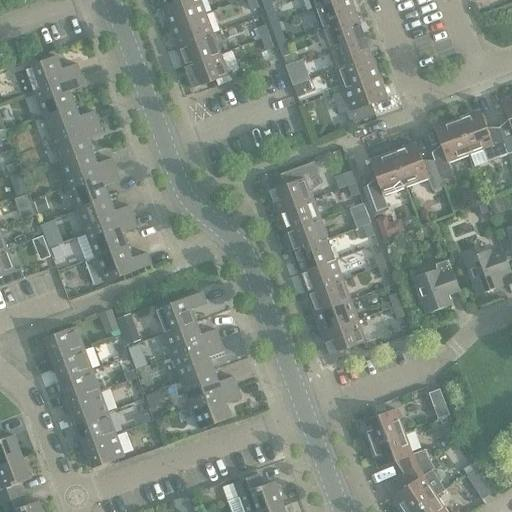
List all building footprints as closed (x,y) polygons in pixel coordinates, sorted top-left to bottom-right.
[(200,0),(181,0),(162,7),(169,28),(206,14),(200,0)] [(255,0),(246,0),(250,11),(258,8),(255,0)] [(309,0),(313,10),(339,0),(309,0)] [(350,0),(339,0),(313,10),(321,30),(357,17),(350,0)] [(263,5),(267,16),(275,13),(271,2),(263,5)] [(206,14),(169,28),(177,48),(213,34),(206,14)] [(357,17),(321,30),(328,50),(364,37),(357,17)] [(269,37),(265,25),(257,28),(261,40),(269,37)] [(278,46),(286,43),(282,32),(274,34),(278,46)] [(213,34),(177,48),(184,68),(221,55),(213,34)] [(273,48),(269,37),(261,40),(265,51),(273,48)] [(364,37),(328,50),(336,71),(372,57),(364,37)] [(286,43),(278,46),(282,57),(290,54),(286,43)] [(221,55),(184,68),(192,89),(228,76),(221,55)] [(34,93),(81,75),(77,64),(62,70),(57,56),(25,68),(34,93)] [(372,57),(336,71),(343,91),(379,77),(372,57)] [(289,75),(293,86),(301,83),(297,72),(289,75)] [(34,93),(43,116),(75,105),(70,92),(85,87),(81,75),(34,93)] [(346,113),(351,124),(375,115),(371,104),(387,98),(379,77),(343,91),(344,92),(335,96),(341,113),(350,110),(351,111),(346,113)] [(305,95),(301,83),(293,86),(297,98),(305,95)] [(499,128),(508,155),(511,153),(511,98),(501,103),(510,124),(499,128)] [(43,116),(60,164),(92,152),(87,139),(102,134),(94,111),(79,117),(75,105),(43,116)] [(457,119),(470,155),(482,151),(486,163),(508,155),(499,128),(488,132),(480,111),(457,119)] [(431,153),(434,161),(441,180),(453,175),(448,163),(470,155),(457,119),(434,128),(442,149),(431,153)] [(319,124),(315,134),(322,137),(326,127),(319,124)] [(392,152),(405,188),(428,179),(432,191),(444,187),(441,180),(434,161),(423,165),(415,143),(392,152)] [(97,164),(92,152),(60,164),(69,187),(116,170),(112,159),(97,164)] [(369,160),(376,177),(378,182),(366,186),(376,212),(388,208),(383,196),(405,188),(392,152),(369,160)] [(276,213),(313,199),(309,189),(322,184),(314,162),(280,174),(281,176),(283,175),(286,185),(269,192),(276,213)] [(78,211),(110,199),(105,187),(120,181),(116,170),(69,187),(78,211)] [(20,172),(9,176),(12,183),(17,185),(24,183),(20,172)] [(348,186),(355,184),(351,172),(344,175),(348,186)] [(355,184),(348,186),(352,198),(360,195),(355,184)] [(493,187),(483,190),(486,199),(496,195),(493,187)] [(499,197),(486,202),(491,216),(504,211),(499,197)] [(44,198),(34,202),(38,212),(48,209),(44,198)] [(110,199),(78,211),(86,235),(133,217),(129,206),(114,211),(110,199)] [(313,199),(276,213),(284,233),(320,220),(313,199)] [(483,204),(473,208),(476,216),(486,212),(483,204)] [(31,207),(18,211),(22,220),(34,215),(31,207)] [(421,211),(420,220),(431,221),(431,211),(421,211)] [(78,239),(87,261),(127,246),(122,234),(137,228),(133,217),(86,235),(87,236),(78,239)] [(368,217),(353,222),(356,229),(362,227),(371,224),(368,217)] [(386,217),(375,221),(383,241),(393,237),(388,224),(386,217)] [(320,220),(284,233),(291,253),(328,240),(320,220)] [(371,224),(362,227),(366,238),(375,235),(371,224)] [(60,235),(46,240),(49,248),(63,243),(60,235)] [(43,237),(32,240),(34,247),(40,249),(46,247),(43,237)] [(328,240),(291,253),(299,273),(335,260),(328,240)] [(61,246),(51,249),(55,259),(65,255),(61,246)] [(94,286),(104,282),(151,265),(147,253),(132,259),(127,246),(87,261),(85,262),(94,286)] [(7,250),(0,252),(0,277),(15,272),(7,250)] [(500,277),(511,273),(503,250),(491,254),(490,250),(464,260),(477,295),(503,286),(500,277)] [(377,268),(385,264),(381,253),(373,256),(377,268)] [(335,260),(299,273),(306,294),(343,280),(335,260)] [(449,296),(460,292),(448,261),(436,265),(437,270),(412,279),(425,314),(452,305),(449,296)] [(381,279),(389,276),(385,264),(377,268),(381,279)] [(343,280),(306,294),(314,314),(350,301),(343,280)] [(164,335),(196,322),(191,310),(206,305),(202,293),(155,310),(164,335)] [(392,308),(400,305),(396,294),(388,296),(392,308)] [(350,301),(314,314),(321,334),(358,321),(350,301)] [(400,305),(392,308),(397,319),(404,316),(400,305)] [(111,310),(99,315),(106,335),(119,330),(111,310)] [(358,321),(321,334),(329,355),(365,342),(358,321)] [(196,322),(164,335),(173,358),(219,340),(215,329),(200,335),(196,322)] [(44,355),(47,363),(84,349),(76,327),(44,339),(49,353),(44,355)] [(137,332),(124,337),(127,346),(140,341),(137,332)] [(219,340),(173,358),(181,382),(213,369),(209,357),(224,352),(219,340)] [(139,344),(128,348),(132,360),(143,356),(139,344)] [(121,350),(119,355),(120,359),(128,356),(126,348),(121,350)] [(55,369),(60,382),(92,371),(84,349),(47,363),(47,364),(50,371),(55,369)] [(47,364),(39,367),(42,374),(50,371),(47,364)] [(213,369),(181,382),(190,405),(237,387),(233,376),(218,382),(213,369)] [(133,370),(124,374),(127,381),(136,378),(133,370)] [(59,398),(63,406),(100,392),(92,371),(60,382),(65,396),(59,398)] [(237,387),(190,405),(199,430),(231,418),(226,404),(241,399),(237,387)] [(449,416),(440,389),(428,393),(438,420),(449,416)] [(76,425),(108,413),(100,392),(63,406),(65,414),(71,412),(76,425)] [(369,445),(405,432),(396,409),(360,422),(369,445)] [(108,413),(76,425),(81,438),(75,440),(78,449),(116,435),(108,413)] [(148,414),(140,416),(143,423),(150,420),(148,414)] [(405,432),(369,445),(377,468),(399,460),(404,473),(429,460),(425,450),(413,454),(405,432)] [(0,465),(22,458),(13,435),(2,440),(0,434),(0,465)] [(116,435),(78,449),(81,457),(87,455),(92,469),(124,457),(116,435)] [(22,458),(0,465),(0,503),(22,495),(18,484),(30,480),(22,458)] [(429,460),(404,473),(411,484),(391,496),(401,511),(412,511),(437,496),(424,476),(435,469),(429,460)] [(471,464),(462,470),(467,477),(475,471),(471,464)] [(482,500),(492,493),(477,470),(475,471),(467,477),(482,500)] [(231,511),(260,511),(282,504),(274,482),(262,486),(258,475),(234,483),(239,498),(228,502),(231,511)] [(22,495),(0,503),(0,507),(1,511),(41,511),(38,502),(27,506),(22,495)] [(447,511),(437,496),(412,511),(447,511)]
